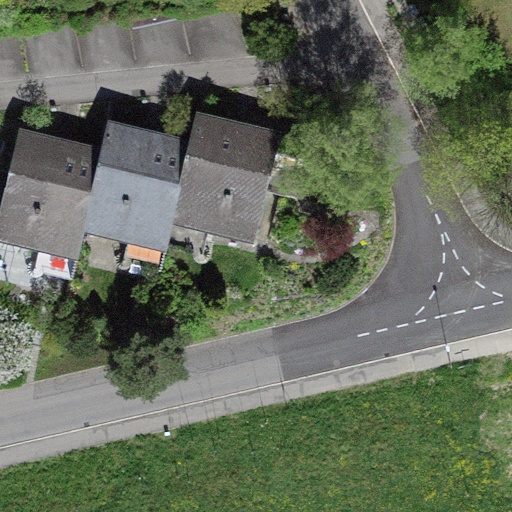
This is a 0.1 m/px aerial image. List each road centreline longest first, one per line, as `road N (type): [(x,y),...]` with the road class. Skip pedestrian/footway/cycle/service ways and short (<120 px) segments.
road 1 (residential): [(0,416),(445,310)]
road 2 (residential): [(329,0),(421,185),(445,310)]
